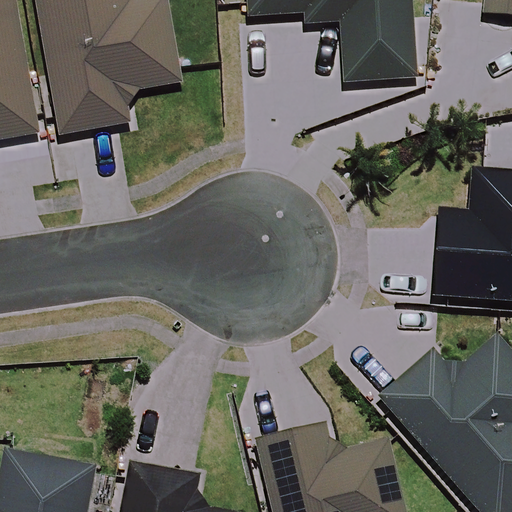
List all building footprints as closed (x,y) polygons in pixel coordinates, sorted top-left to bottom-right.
[(0,0),(0,145),(39,139),(15,0),(0,0)] [(156,0),(131,4),(129,0),(37,0),(62,142),(133,131),(127,95),(183,86),(168,0),(156,0)] [(250,0),(251,21),(341,18),(343,88),(417,85),(414,0),(250,0)] [(511,0),(489,0),(487,17),(511,19),(511,0)] [(511,176),(471,174),(469,217),(439,215),(433,304),(511,308),(511,176)] [(511,511),(511,358),(494,339),(454,375),(436,355),(382,404),(479,511),(511,511)] [(331,452),(326,430),(258,446),(273,511),(407,511),(390,438),(331,452)] [(87,511),(95,472),(7,455),(0,492),(0,511),(87,511)] [(202,482),(131,468),(123,511),(206,511),(197,510),(202,482)]
